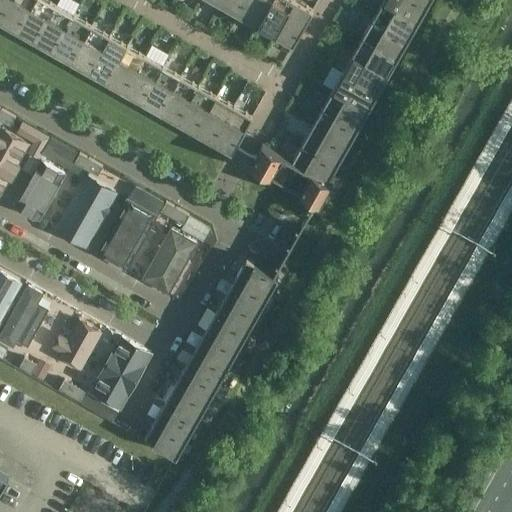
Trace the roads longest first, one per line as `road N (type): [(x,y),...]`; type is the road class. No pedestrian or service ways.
road 1 (track): [(156,511),(175,478),(217,438),(461,0)]
road 2 (residential): [(0,93),(206,213)]
road 3 (residential): [(0,210),(189,312)]
road 4 (residential): [(0,247),(172,345)]
road 5 (residential): [(111,0),(278,92)]
road 6 (residential): [(278,92),(206,213)]
